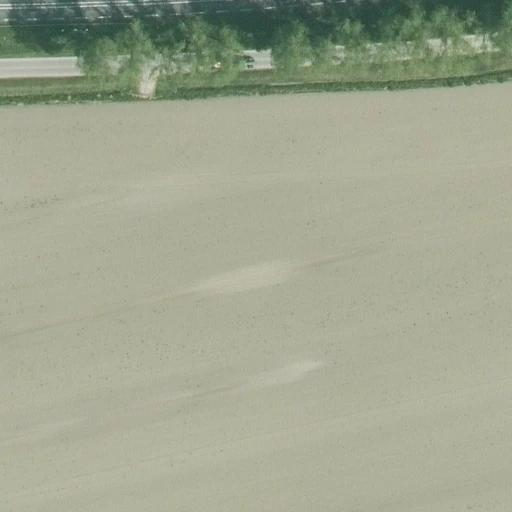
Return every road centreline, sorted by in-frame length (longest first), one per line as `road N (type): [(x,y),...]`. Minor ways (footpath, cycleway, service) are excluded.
road 1 (unclassified): [(0,69),(511,39)]
road 2 (primary): [(194,0),(0,7)]
